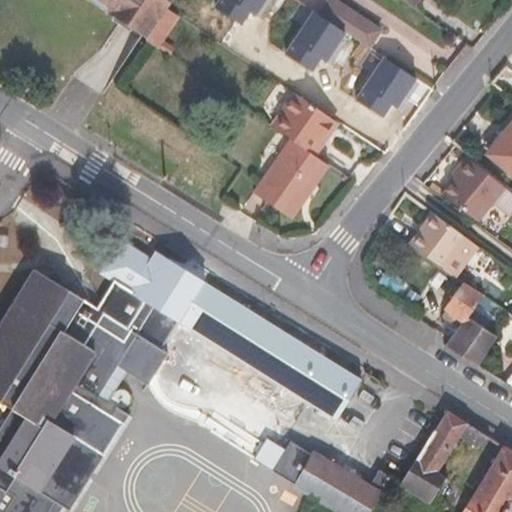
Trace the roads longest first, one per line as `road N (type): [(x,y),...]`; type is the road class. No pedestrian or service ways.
road 1 (residential): [(306,291),(0,109)]
road 2 (tertiary): [(511,36),(306,291)]
road 3 (tertiary): [(511,421),(306,291)]
